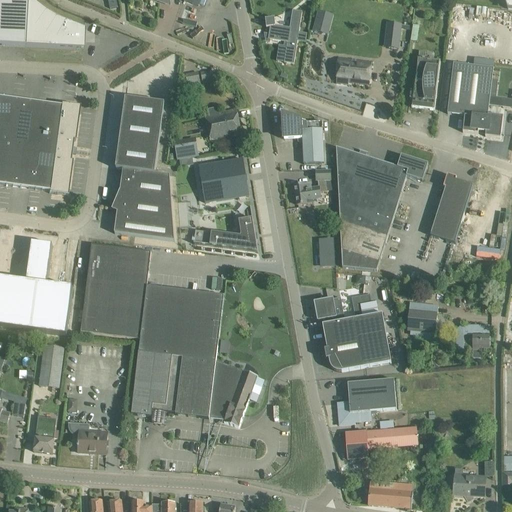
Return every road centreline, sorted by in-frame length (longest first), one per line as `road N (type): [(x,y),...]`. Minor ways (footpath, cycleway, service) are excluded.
road 1 (residential): [(341,511),(256,82)]
road 2 (residential): [(0,67),(91,73),(107,94),(86,218),(55,228),(0,219)]
road 3 (tertiary): [(313,511),(222,489),(0,471)]
road 4 (residential): [(511,169),(256,82)]
road 5 (residential): [(256,82),(64,0)]
road 6 (unknown): [(268,432),(266,457),(257,463),(141,454)]
road 7 (unknown): [(141,454),(165,426),(268,432)]
road 8 (unknown): [(155,261),(289,260)]
